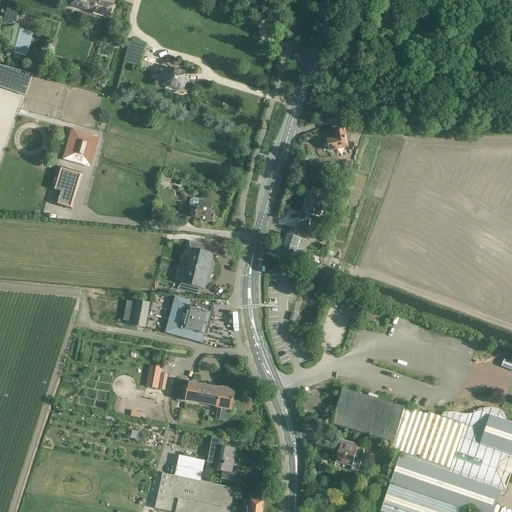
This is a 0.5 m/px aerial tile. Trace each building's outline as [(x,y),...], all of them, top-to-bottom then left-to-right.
[(71,0),(70,6),(94,13),(94,14),(113,20),(116,5),(97,0),(71,0)] [(15,22),(18,11),(7,8),(3,21),(11,24),(12,21),(15,22)] [(125,63),(139,67),(145,45),(131,41),(125,63)] [(170,68),(165,84),(183,90),(186,79),(184,79),(186,73),(170,68)] [(64,159),(91,167),(100,137),(72,129),(64,159)] [(336,139),(328,140),(330,151),(349,147),(345,130),(334,132),(336,139)] [(81,175),(69,171),(58,203),(70,207),(81,175)] [(325,181),(321,196),(308,192),(303,211),(315,214),(317,207),(323,209),(326,201),(328,201),(334,184),(325,181)] [(189,204),(191,206),(197,208),(196,209),(194,209),(193,214),(195,214),(194,218),(213,222),(216,212),(211,210),(213,204),(193,199),(190,200),(189,204)] [(151,218),(162,221),(165,209),(154,206),(151,218)] [(297,231),(310,235),(311,235),(311,236),(314,237),(315,231),(312,230),(313,228),(299,224),(297,231)] [(310,235),(297,231),(291,229),(289,236),(286,235),(283,244),(304,251),(307,241),(308,241),(310,235)] [(189,267),(211,272),(214,262),(212,261),(214,254),(208,253),(210,246),(194,242),(192,249),(193,249),(189,266),(189,267)] [(304,251),(283,244),(279,256),(294,261),(295,260),(303,262),(304,261),(311,263),(314,253),(304,251)] [(211,272),(189,267),(184,283),(183,283),(181,290),(197,294),(199,288),(205,289),(207,282),(208,282),(211,272)] [(150,303),(137,300),(137,297),(128,296),(123,323),(132,325),(131,326),(146,328),(150,303)] [(211,307),(191,301),(191,302),(176,297),(166,332),(201,342),(203,335),(204,336),(210,313),(211,307)] [(212,316),(210,333),(225,335),(226,327),(220,326),(221,317),(212,316)] [(145,396),(157,398),(162,373),(163,368),(151,366),(145,396)] [(157,398),(156,403),(175,407),(181,377),(162,373),(157,398)] [(189,383),(185,401),(232,410),(235,391),(220,388),(189,383)] [(491,511),(499,490),(505,492),(511,470),(511,422),(505,421),(505,418),(505,417),(504,415),(503,413),(502,412),(500,410),(496,409),(493,408),(491,408),(488,408),(485,408),(482,409),(474,413),(471,414),(469,414),(466,414),(463,414),(461,414),(457,413),(451,412),(448,412),(445,413),(443,413),(442,417),(428,413),(427,414),(342,389),(331,424),(394,443),(403,446),(389,484),(380,511),(465,511),(466,510),(470,511),(491,511)] [(161,428),(149,426),(145,446),(157,448),(161,428)] [(351,470),(358,472),(365,448),(359,446),(342,440),(336,462),(352,467),(351,470)] [(218,446),(214,469),(221,471),(220,479),(233,481),(235,473),(232,472),(236,450),(218,446)] [(155,509),(169,511),(232,511),(237,489),(200,482),(205,461),(179,456),(175,476),(162,474),(155,509)] [(260,511),(262,502),(251,501),(251,508),(247,508),(246,511),(260,511)]
